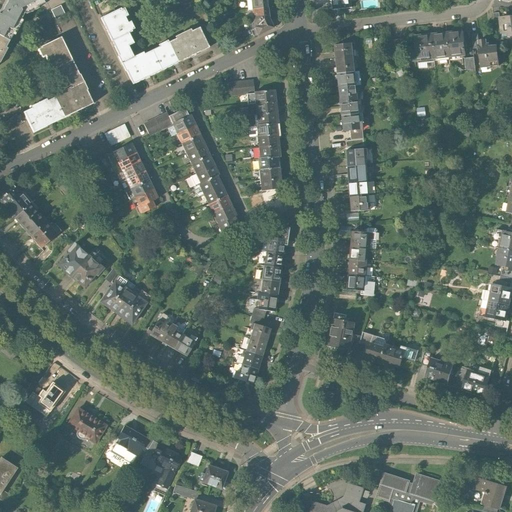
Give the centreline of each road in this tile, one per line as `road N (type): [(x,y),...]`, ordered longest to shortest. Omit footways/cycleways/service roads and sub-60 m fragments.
road 1 (residential): [(283,423),(316,261),(318,199),(300,29)]
road 2 (tertiary): [(283,423),(185,390),(118,352),(0,250)]
road 3 (tertiary): [(0,294),(126,395),(242,445),(277,472)]
road 4 (residential): [(300,29),(0,170)]
road 5 (residential): [(300,29),(463,13),(483,0)]
road 6 (primary): [(283,467),(357,441),(434,432)]
